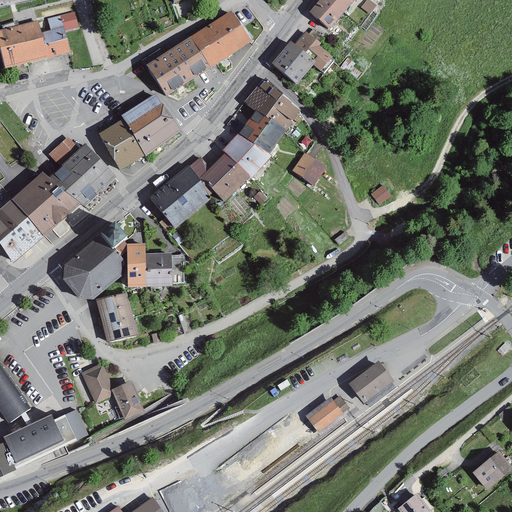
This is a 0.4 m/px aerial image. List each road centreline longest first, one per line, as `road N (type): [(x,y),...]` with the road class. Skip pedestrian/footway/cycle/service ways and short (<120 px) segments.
road 1 (residential): [(47,267),(99,346),(119,358),(205,333),(350,251),(356,218),(322,126),(254,66)]
road 2 (residential): [(473,295),(416,276),(140,437),(0,490)]
road 3 (residential): [(473,295),(428,332),(103,511)]
road 4 (secondary): [(47,267),(209,127),(254,66)]
road 5 (track): [(511,79),(475,100),(412,198),(356,218)]
road 6 (residential): [(511,372),(416,446),(351,511)]
road 7 (residential): [(115,75),(233,0)]
